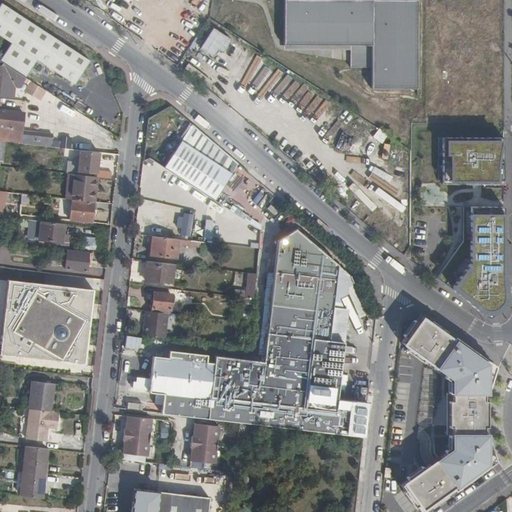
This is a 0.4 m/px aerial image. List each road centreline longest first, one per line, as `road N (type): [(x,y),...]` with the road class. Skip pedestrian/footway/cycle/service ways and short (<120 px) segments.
road 1 (residential): [(144,61),(91,511)]
road 2 (unclassified): [(144,61),(396,274)]
road 3 (residential): [(396,274),(370,511)]
road 4 (unclassified): [(511,335),(480,332),(396,274)]
